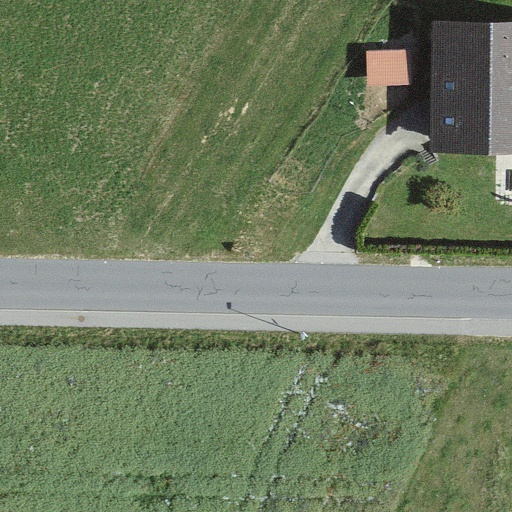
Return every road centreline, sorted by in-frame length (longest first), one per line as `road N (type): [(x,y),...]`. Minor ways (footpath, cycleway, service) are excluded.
road 1 (tertiary): [(511,288),(0,277)]
road 2 (unknown): [(317,284),(328,242),(350,206),(407,143)]
